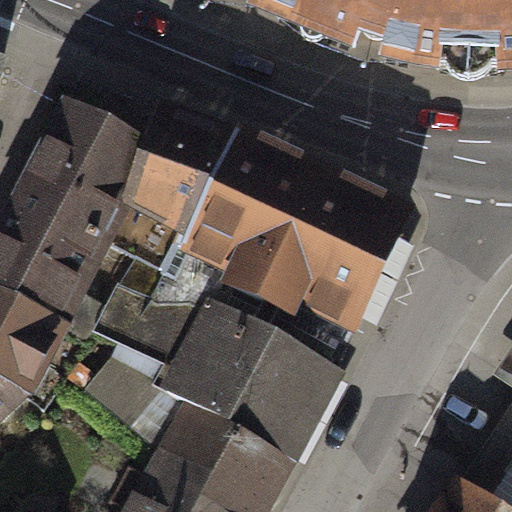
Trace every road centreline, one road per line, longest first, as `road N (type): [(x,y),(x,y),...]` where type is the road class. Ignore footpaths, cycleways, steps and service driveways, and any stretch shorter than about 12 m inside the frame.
road 1 (primary): [(490,162),(376,137),(38,0)]
road 2 (residential): [(326,511),(471,259),(487,223),(490,162)]
